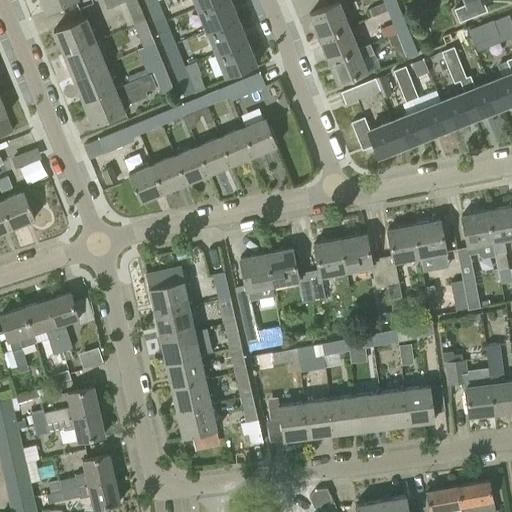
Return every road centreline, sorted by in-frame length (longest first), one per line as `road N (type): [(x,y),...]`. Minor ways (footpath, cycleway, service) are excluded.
road 1 (residential): [(213,491),(511,445)]
road 2 (residential): [(213,491),(159,485),(95,248)]
road 3 (residential): [(95,248),(71,165),(0,4)]
road 4 (residential): [(95,248),(351,194)]
road 5 (residential): [(267,0),(351,194)]
road 6 (residential): [(351,194),(511,165)]
